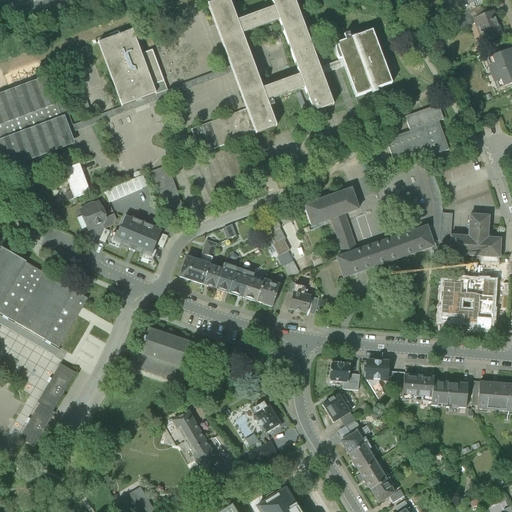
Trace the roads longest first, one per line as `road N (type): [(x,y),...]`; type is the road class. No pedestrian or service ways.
road 1 (residential): [(511,357),(302,337)]
road 2 (residential): [(357,511),(299,406),(302,337)]
road 3 (residential): [(159,294),(172,247),(200,227),(274,200)]
road 4 (residential): [(302,337),(221,319),(159,294)]
road 5 (residential): [(159,294),(34,242)]
